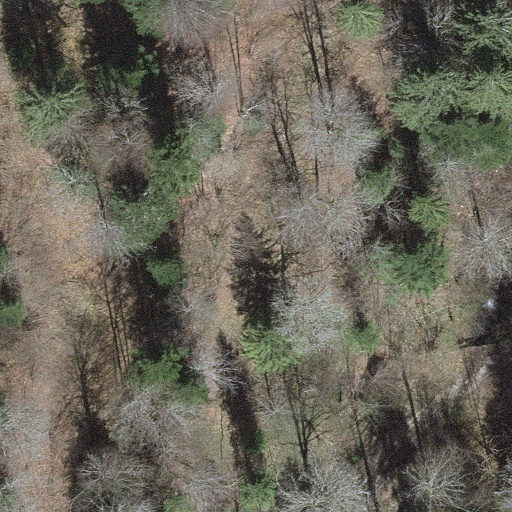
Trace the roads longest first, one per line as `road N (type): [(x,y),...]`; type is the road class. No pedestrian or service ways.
road 1 (track): [(185,511),(258,200),(322,0)]
road 2 (track): [(511,355),(431,399),(353,511)]
